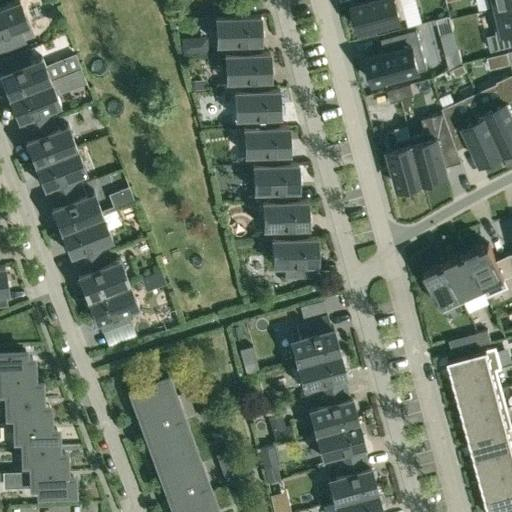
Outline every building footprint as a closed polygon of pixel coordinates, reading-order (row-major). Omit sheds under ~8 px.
[(21,0),(7,0),(0,3),(0,52),(26,43),(20,27),(30,23),(21,0)] [(357,0),(352,1),(359,28),(406,16),(401,0),(357,0)] [(511,0),(489,0),(491,9),(511,3),(511,0)] [(497,32),(487,35),(491,50),(511,44),(511,3),(491,9),(497,32)] [(224,53),(269,52),(269,51),(258,51),(257,40),(260,40),(260,14),(214,16),(215,32),(214,32),(215,42),(224,42),(224,41),(227,41),(228,52),(224,53)] [(386,50),(368,55),(376,82),(426,68),(415,30),(383,38),(386,50)] [(180,36),(181,52),(193,52),(192,35),(180,36)] [(0,71),(0,73),(8,95),(50,79),(41,56),(30,60),(25,49),(0,58),(0,65),(2,71),(0,71)] [(507,51),(499,54),(503,65),(510,63),(507,51)] [(233,90),(278,88),(267,88),(267,77),(270,77),(269,52),(224,53),(224,69),(224,79),(233,78),(237,78),(237,89),(233,90)] [(463,64),(452,68),(456,76),(466,71),(463,64)] [(504,95),(483,105),(504,151),(511,146),(511,72),(497,79),(504,95)] [(20,117),(24,127),(52,117),(48,106),(59,102),(50,79),(8,95),(17,118),(20,117)] [(190,88),(205,89),(205,79),(190,79),(190,88)] [(242,115),(246,115),(247,127),(243,127),(288,125),(277,125),(276,114),(279,113),(278,88),(233,90),(234,106),(233,106),(234,116),(242,115)] [(455,100),(443,106),(458,147),(472,141),(481,161),(504,151),(483,105),(462,115),(455,100)] [(417,113),(394,123),(399,134),(421,125),(417,113)] [(25,139),(34,162),(76,146),(67,123),(56,127),(52,117),(24,127),(28,138),(25,139)] [(425,143),(413,148),(431,190),(452,182),(441,155),(457,149),(441,122),(420,131),(425,143)] [(252,152),(256,152),(256,163),(252,163),(252,164),(297,162),(286,162),(286,151),(289,150),(288,125),(243,127),(243,143),(243,153),(252,153),(252,152)] [(396,143),(386,147),(408,200),(431,190),(413,148),(400,153),(396,143)] [(46,184),(50,195),(78,184),(74,174),(85,169),(76,146),(34,162),(43,185),(46,184)] [(261,189),(265,188),(266,200),(262,200),(262,201),(307,199),(307,198),(296,199),(295,187),(298,187),(297,162),(252,164),(253,179),(252,179),(252,189),(261,189)] [(51,206),(60,229),(102,213),(93,190),(82,194),(78,184),(50,195),(54,205),(51,206)] [(118,199),(105,204),(113,224),(125,219),(118,199)] [(271,237),(271,238),(316,236),(316,235),(305,236),(305,224),(308,224),(307,199),(262,201),(262,216),(262,226),(271,226),(271,225),(275,225),(275,237),(271,237)] [(60,229),(69,253),(72,251),(76,262),(104,251),(100,241),(111,236),(102,213),(60,229)] [(317,261),(316,236),(271,238),(272,253),(271,253),(271,263),(280,263),(280,262),(284,262),(285,276),(315,275),(314,261),(317,261)] [(504,277),(511,273),(511,260),(510,252),(496,258),(489,242),(480,246),(479,244),(466,250),(467,252),(485,291),(484,291),(486,295),(508,285),(504,277)] [(77,273),(86,297),(128,280),(119,257),(108,262),(104,251),(76,262),(80,272),(77,273)] [(485,291),(467,252),(459,255),(458,253),(445,259),(446,261),(464,300),(484,291),(485,291)] [(464,300),(446,261),(438,265),(437,263),(424,269),(442,310),(464,300)] [(137,303),(128,280),(86,297),(95,320),(98,319),(102,330),(130,319),(126,308),(137,303)] [(291,346),(295,361),(339,350),(333,326),(330,327),(326,315),(298,322),(301,334),(297,335),(288,337),(291,346)] [(132,324),(138,338),(149,333),(144,319),(132,324)] [(493,340),(490,328),(478,331),(481,343),(493,340)] [(481,343),(478,331),(467,334),(470,346),(481,343)] [(501,366),(496,345),(447,358),(453,379),(497,367),(501,366)] [(25,348),(0,349),(0,374),(33,373),(33,365),(32,365),(32,356),(25,357),(25,348)] [(314,382),(317,393),(346,385),(343,374),(346,374),(339,350),(295,361),(299,376),(302,386),(310,384),(310,383),(314,382)] [(501,366),(497,367),(453,379),(458,398),(502,386),(497,368),(502,366),(501,366)] [(0,391),(5,391),(6,398),(41,397),(41,388),(40,380),(33,381),(33,373),(0,374),(0,391)] [(129,388),(155,456),(192,442),(167,374),(129,388)] [(214,415),(210,403),(202,381),(191,384),(204,418),(214,415)] [(310,416),(314,431),(358,419),(351,395),(348,396),(346,385),(317,393),(320,404),(316,405),(316,404),(307,407),(310,416)] [(507,406),(502,386),(458,398),(463,418),(507,406)] [(14,414),(14,422),(49,420),(49,412),(48,404),(41,404),(41,397),(6,398),(6,407),(7,415),(14,414)] [(511,423),(507,406),(463,418),(469,438),(508,427),(508,428),(511,427),(511,423)] [(268,416),(275,441),(295,436),(291,422),(285,424),(282,412),(268,416)] [(333,452),(336,462),(364,455),(361,444),(364,443),(358,419),(314,431),(318,446),(320,456),(329,453),(333,452)] [(22,438),(22,446),(57,444),(57,436),(56,428),(49,428),(49,420),(14,422),(14,430),(15,430),(15,438),(22,438)] [(508,427),(469,438),(474,457),(511,447),(511,441),(508,428),(508,427)] [(213,511),(217,510),(192,442),(155,456),(175,511),(213,511)] [(30,462),(30,470),(65,468),(65,460),(65,451),(58,452),(57,444),(22,446),(23,454),(23,462),(30,462)] [(511,447),(474,457),(479,477),(511,468),(511,447)] [(239,482),(227,448),(216,452),(229,486),(239,482)] [(329,485),(333,500),(377,489),(370,465),(367,465),(364,455),(336,462),(339,473),(335,474),(326,476),(328,485),(329,485)] [(280,478),(276,462),(263,466),(267,481),(280,478)] [(66,475),(65,468),(30,470),(31,484),(31,486),(38,486),(38,494),(74,492),(73,483),(73,475),(66,475)] [(511,468),(479,477),(485,497),(511,489),(511,468)] [(30,470),(4,471),(5,486),(31,484),(30,470)] [(383,511),(377,489),(333,500),(336,511),(383,511)] [(507,511),(511,511),(511,489),(485,497),(488,511),(507,511)]
